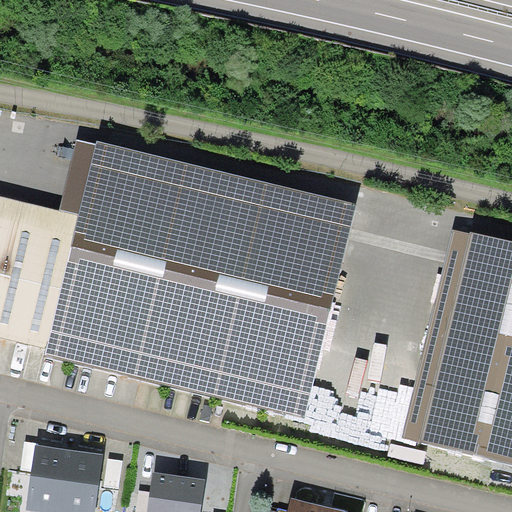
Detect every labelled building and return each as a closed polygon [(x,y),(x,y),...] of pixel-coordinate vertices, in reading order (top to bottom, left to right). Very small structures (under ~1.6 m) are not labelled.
[(79,219),(96,148),(76,143),(59,214),(79,219)] [(356,208),(97,145),(96,148),(79,219),(47,352),(45,358),(304,421),(356,208)] [(59,214),(0,200),(0,339),(47,352),(79,219),(59,214)] [(422,446),(471,237),(452,233),(403,441),(422,446)] [(511,246),(471,237),(422,446),(511,467),(511,246)] [(35,448),(38,448),(38,445),(25,443),(21,471),(32,472),(35,448)] [(26,511),(60,511),(69,452),(57,451),(38,448),(35,448),(32,472),(26,511)] [(69,452),(60,511),(95,511),(103,457),(82,454),(69,452)] [(123,462),(108,460),(104,487),(119,489),(123,462)] [(165,477),(154,476),(151,494),(148,511),(200,511),(205,483),(165,477)] [(148,511),(151,494),(138,493),(135,511),(148,511)] [(325,511),(327,508),(315,506),(290,500),(287,511),(325,511)]
